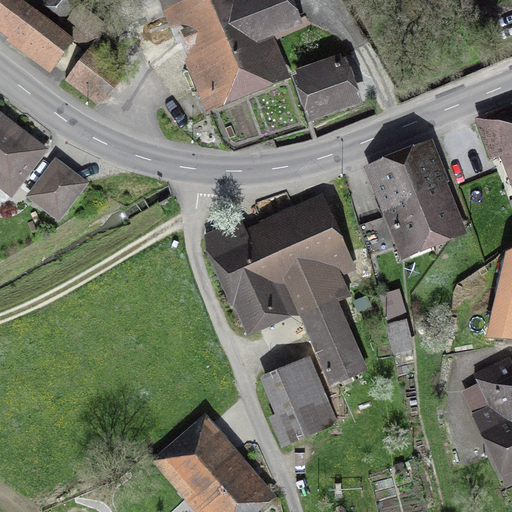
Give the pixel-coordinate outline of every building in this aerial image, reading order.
[(63,47),(0,0),(0,47),(41,79),(63,47)] [(48,0),(41,10),(56,21),(72,0),(48,0)] [(155,0),(202,117),(283,85),(267,43),(290,34),(275,0),(155,0)] [(435,0),(389,0),(408,38),(445,19),(435,0)] [(96,42),(66,81),(98,105),(120,76),(108,67),(116,57),(96,42)] [(332,64),(287,81),(303,126),(348,110),(332,64)] [(511,114),(478,127),(491,163),(500,160),(511,191),(511,114)] [(40,155),(0,124),(0,199),(3,202),(40,155)] [(427,135),(363,161),(400,249),(463,223),(427,135)] [(79,190),(48,167),(19,206),(50,229),(79,190)] [(297,320),(334,305),(348,299),(340,283),(354,277),(321,203),(205,255),(245,343),(297,320)] [(511,253),(507,256),(489,336),(511,336),(511,253)] [(334,305),(297,320),(315,361),(329,392),(365,376),(334,305)] [(404,322),(390,327),(397,351),(412,346),(404,322)] [(511,367),(509,361),(469,379),(474,389),(484,412),(476,415),(503,476),(511,471),(511,367)] [(286,417),(312,407),(324,402),(308,363),(270,379),(286,417)] [(312,407),(286,417),(275,422),(284,445),(321,430),(312,407)] [(259,511),(272,501),(201,422),(152,466),(192,511),(259,511)]
